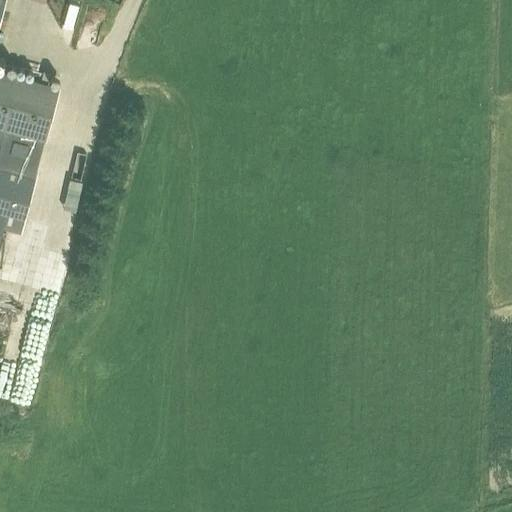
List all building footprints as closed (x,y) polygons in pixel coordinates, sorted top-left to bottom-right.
[(63,25),(73,28),(79,5),(70,2),(63,25)] [(0,127),(2,128),(46,139),(60,86),(0,70),(0,127)] [(38,169),(46,139),(2,128),(2,130),(0,129),(0,244),(4,228),(21,233),(38,169)] [(36,218),(31,234),(44,239),(50,223),(36,218)] [(20,332),(11,330),(0,377),(0,388),(36,397),(51,332),(38,329),(42,313),(25,309),(20,332)]
